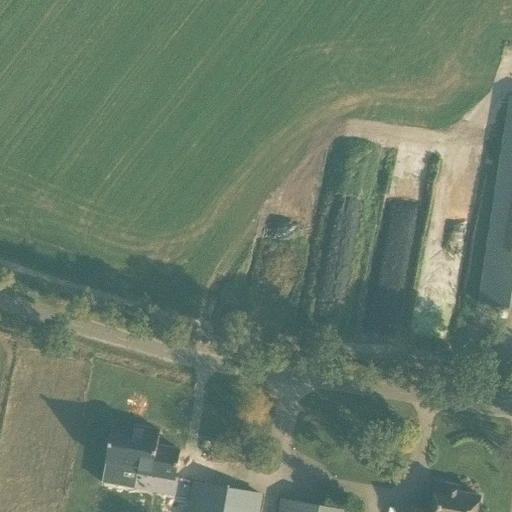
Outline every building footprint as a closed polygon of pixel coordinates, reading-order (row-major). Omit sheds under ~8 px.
[(511,96),(510,96),(478,303),(511,308),(511,96)] [(403,275),(414,185),(388,182),(377,272),(403,275)] [(317,242),(311,299),(338,302),(344,245),(317,242)] [(138,473),(174,480),(180,450),(157,446),(160,431),(133,426),(132,430),(112,427),(105,464),(138,469),(138,473)] [(413,499),(410,511),(477,511),(480,496),(458,492),(459,486),(436,482),(432,502),(413,499)] [(189,511),(257,511),(261,495),(194,483),(189,511)] [(353,511),(281,499),(278,511),(353,511)]
